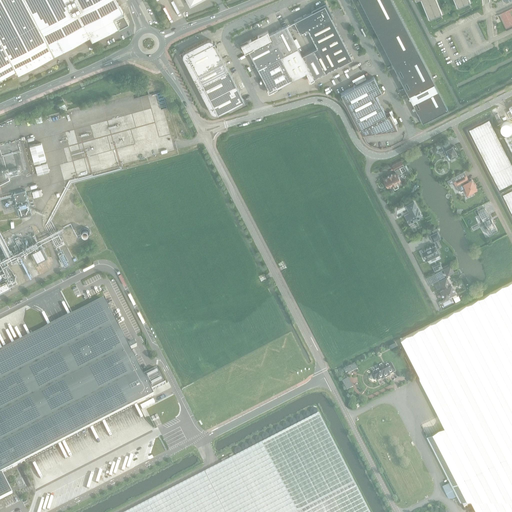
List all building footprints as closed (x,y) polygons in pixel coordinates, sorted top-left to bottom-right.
[(18,74),(54,56),(25,0),(0,0),(0,78),(16,70),(18,74)] [(25,0),(54,56),(90,37),(92,41),(119,27),(119,28),(129,22),(124,13),(123,13),(116,0),(25,0)] [(359,0),(376,31),(401,18),(391,0),(359,0)] [(415,0),(416,0),(421,0),(429,19),(431,18),(435,17),(436,16),(442,14),(438,5),(435,0),(454,0),(455,1),(457,7),(463,5),(464,5),(470,2),(469,0),(468,0),(415,0)] [(317,47),(302,55),(314,78),(352,59),(331,18),(333,17),(332,16),(325,3),(312,9),(311,10),(312,12),(294,21),(300,33),(307,29),(317,47)] [(376,31),(392,63),(418,50),(401,18),(376,31)] [(248,51),(258,68),(298,48),(286,25),(269,34),(267,31),(256,37),(255,36),(252,38),(252,39),(241,44),(245,52),(248,51)] [(206,39),(185,50),(186,51),(185,51),(184,52),(183,53),(183,54),(183,55),(183,56),(183,57),(183,58),(182,58),(210,111),(211,112),(212,113),(213,113),(214,114),(215,114),(216,114),(217,114),(218,113),(218,114),(239,103),(238,103),(243,100),(241,95),(242,95),(217,46),(216,46),(214,43),(215,43),(214,42),(213,42),(213,41),(212,40),(211,40),(210,40),(209,39),(208,39),(207,40),(206,40),(206,39)] [(298,48),(258,68),(268,88),(267,89),(268,90),(267,90),(268,93),(275,91),(274,91),(274,90),(277,88),(284,84),(306,73),(307,75),(309,82),(312,81),(311,81),(314,79),(314,78),(302,55),(298,48)] [(392,63),(409,95),(434,82),(418,50),(392,63)] [(340,93),(353,117),(361,133),(397,128),(389,113),(386,115),(375,94),(381,91),(373,76),(340,93)] [(446,106),(434,82),(409,95),(422,121),(447,108),(446,106)] [(65,103),(63,98),(57,100),(59,106),(65,103)] [(511,124),(511,123),(510,122),(509,122),(508,122),(507,122),(506,122),(505,122),(504,122),(503,123),(503,124),(502,125),(502,126),(501,126),(501,127),(501,128),(502,129),(502,130),(503,131),(503,132),(504,132),(505,133),(506,133),(507,133),(508,133),(509,133),(510,133),(511,132),(511,131),(511,130),(511,124)] [(444,145),(442,147),(446,155),(445,155),(448,161),(454,158),(453,156),(457,154),(454,150),(456,149),(454,146),(446,150),(444,145)] [(399,167),(403,165),(401,160),(392,165),(394,170),(395,169),(396,172),(392,175),(392,174),(387,176),(388,177),(383,179),(386,183),(385,184),(386,187),(387,186),(387,187),(392,185),(394,189),(398,187),(396,183),(397,183),(396,182),(401,180),(400,180),(401,179),(399,176),(399,177),(397,174),(401,172),(399,167)] [(459,179),(454,182),(459,192),(462,191),(464,190),(467,195),(472,193),(472,191),(476,189),(471,180),(468,182),(467,180),(465,176),(459,179)] [(25,190),(13,193),(20,218),(32,215),(25,190)] [(410,213),(405,215),(409,223),(413,221),(414,222),(418,220),(417,219),(422,216),(418,209),(417,209),(414,202),(406,206),(410,213)] [(497,229),(490,217),(489,217),(485,207),(477,211),(482,221),(483,220),(487,228),(485,229),(488,235),(493,232),(492,232),(497,229)] [(423,253),(421,253),(424,259),(425,258),(425,259),(426,260),(426,259),(430,257),(432,260),(436,258),(434,255),(439,253),(437,249),(440,247),(436,240),(440,238),(437,232),(438,232),(439,231),(438,228),(438,229),(433,231),(434,234),(430,235),(433,242),(434,241),(436,245),(431,247),(430,247),(426,249),(422,251),(422,252),(423,253)] [(32,251),(31,252),(37,264),(39,263),(38,262),(47,257),(41,246),(32,251)] [(61,251),(58,253),(65,266),(68,264),(61,251)] [(444,269),(447,275),(454,272),(450,266),(444,269)] [(446,278),(440,281),(443,289),(441,290),(444,298),(452,295),(453,298),(457,296),(451,285),(450,286),(446,278)] [(511,511),(511,281),(400,339),(445,426),(427,436),(444,468),(443,468),(450,481),(445,484),(452,498),(457,495),(464,509),(470,505),(473,511),(511,511)] [(104,299),(0,352),(0,499),(12,494),(1,474),(154,396),(151,391),(166,384),(158,369),(143,376),(130,350),(137,346),(134,342),(128,345),(104,299)] [(355,364),(344,370),(345,373),(347,372),(348,374),(358,369),(355,364)] [(373,376),(373,377),(373,378),(373,379),(374,379),(375,380),(377,379),(377,381),(382,379),(383,380),(390,376),(389,375),(390,375),(395,372),(391,364),(385,367),(384,364),(377,368),(378,371),(373,373),(374,375),(373,376)] [(348,379),(342,382),(347,391),(353,388),(348,379)] [(153,399),(140,406),(142,409),(155,403),(153,399)] [(369,511),(319,414),(128,511),(369,511)]
